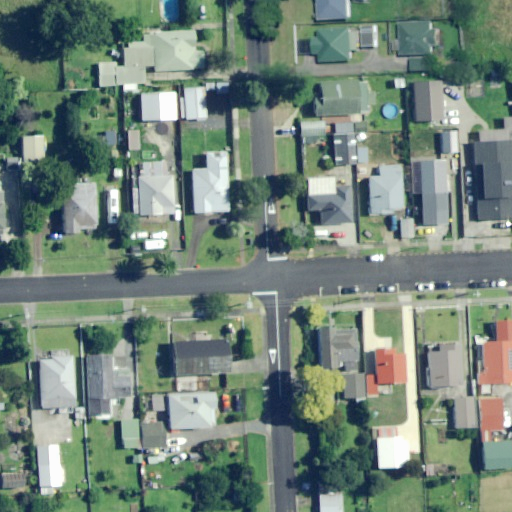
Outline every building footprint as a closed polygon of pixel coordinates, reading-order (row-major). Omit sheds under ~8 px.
[(318,0),(319,21),(351,20),(350,0),(318,0)] [(432,30),(432,23),(400,23),(400,41),(395,41),(395,52),(400,52),(401,56),(411,56),(411,72),(432,72),(431,39),(439,39),(439,30),(432,30)] [(358,29),(319,30),(319,37),(314,37),(314,56),(320,56),(320,63),(353,62),(353,52),(359,51),(358,29)] [(376,30),(363,29),(362,48),(375,49),(376,30)] [(196,52),(195,31),(138,35),(138,48),(122,49),(123,63),(97,64),(98,87),(143,84),(142,67),(151,67),(152,73),(203,70),(201,52),(196,52)] [(364,116),(363,82),(317,83),(317,101),(312,101),(312,117),(364,116)] [(439,121),(437,82),(412,83),(413,122),(439,121)] [(226,95),(226,83),(214,84),(214,95),(226,95)] [(204,120),(202,88),(182,89),(184,120),(204,120)] [(174,121),(173,94),(139,95),(139,122),(174,121)] [(362,122),(352,122),(352,133),(362,133),(362,122)] [(322,137),(322,123),(299,123),(299,144),(314,144),(314,137),(322,137)] [(511,220),(507,132),(472,134),(476,221),(511,220)] [(136,133),(126,133),(126,151),(136,151),(136,133)] [(455,154),(455,133),(440,133),(440,154),(455,154)] [(354,166),(353,135),(331,136),(333,166),(354,166)] [(396,145),(395,135),(380,135),(381,145),(396,145)] [(43,138),(22,138),(21,164),(42,165),(43,138)] [(226,213),(223,153),(203,154),(204,170),(189,171),(191,214),(226,213)] [(442,160),(418,161),(421,227),(445,226),(442,160)] [(171,215),(170,176),(164,176),(163,161),(135,161),(135,189),(130,189),(131,215),(171,215)] [(399,209),(398,166),(377,166),(377,177),(366,177),(366,215),(381,214),(381,209),(399,209)] [(331,192),(331,178),(304,179),(305,211),(318,211),(318,236),(347,235),(347,192),(331,192)] [(93,225),(92,183),(59,184),(60,234),(75,234),(75,225),(93,225)] [(409,220),(399,220),(399,238),(410,238),(409,220)] [(511,383),(511,332),(511,321),(492,321),(493,341),(477,342),(478,385),(511,383)] [(341,397),(362,397),(361,362),(353,362),(353,328),(316,328),(316,366),(331,366),(331,362),(340,362),(341,397)] [(225,373),(223,340),(169,343),(171,376),(225,373)] [(460,386),(457,346),(424,348),(427,388),(460,386)] [(372,347),(373,384),(395,384),(395,395),(403,395),(402,355),(397,355),(396,347),(372,347)] [(109,369),(108,355),(84,355),(85,416),(107,416),(107,399),(126,399),(125,369),(109,369)] [(71,407),(69,358),(36,359),(39,409),(71,407)] [(375,405),(388,405),(388,391),(368,391),(367,409),(375,409),(375,405)] [(211,428),(210,394),(166,395),(167,429),(211,428)] [(161,395),(150,395),(150,412),(161,412),(161,395)] [(473,397),(452,398),(453,429),(474,428),(473,397)] [(501,431),(499,398),(477,399),(481,470),(509,469),(507,441),(488,442),(487,431),(501,431)] [(136,448),(133,421),(119,422),(122,449),(136,448)] [(162,449),(163,424),(141,424),(140,448),(162,449)] [(57,487),(56,446),(35,446),(36,487),(57,487)] [(0,488),(21,488),(21,474),(0,473),(0,488)] [(340,511),(341,485),(318,485),(317,511),(340,511)]
